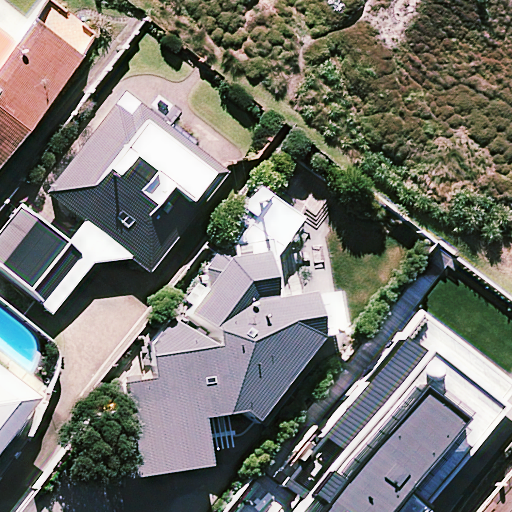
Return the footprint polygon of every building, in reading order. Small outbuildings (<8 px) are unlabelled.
[(0,154),(79,56),(32,19),(14,42),(0,30),(0,154)] [(146,265),(179,225),(227,167),(131,86),(121,97),(26,211),(20,206),(0,229),(0,263),(52,307),(90,261),(134,255),(146,265)] [(296,261),(250,229),(216,253),(216,263),(184,309),(178,305),(151,344),(154,374),(121,378),(131,461),(173,456),(168,413),(241,405),(265,421),(326,334),(310,286),(289,271),(296,261)] [(414,511),(511,387),(511,375),(416,300),(274,480),(264,472),(233,511),(414,511)] [(0,438),(37,391),(0,362),(0,438)]
